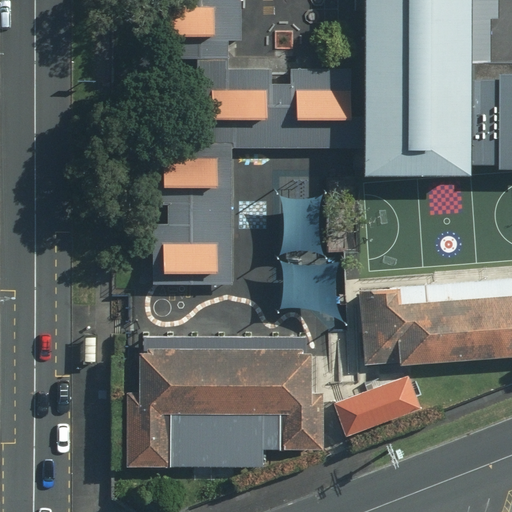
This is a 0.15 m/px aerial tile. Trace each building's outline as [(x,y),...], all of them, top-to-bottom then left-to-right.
[(139,0),(140,33),(217,32),(217,0),(139,0)] [(465,0),(337,0),(337,43),(337,124),(337,161),(465,162),(465,0)] [(139,45),(140,237),(218,236),(217,125),(337,124),(337,43),(139,45)] [(511,63),(484,63),(484,151),(511,151),(511,63)] [(511,256),(346,264),(350,343),(511,335),(511,256)] [(112,322),(112,440),(154,440),(154,402),(231,402),(231,437),(299,437),(299,322),(112,322)] [(84,336),(84,363),(98,363),(98,336),(84,336)] [(312,386),(326,420),(407,388),(394,354),(312,386)]
